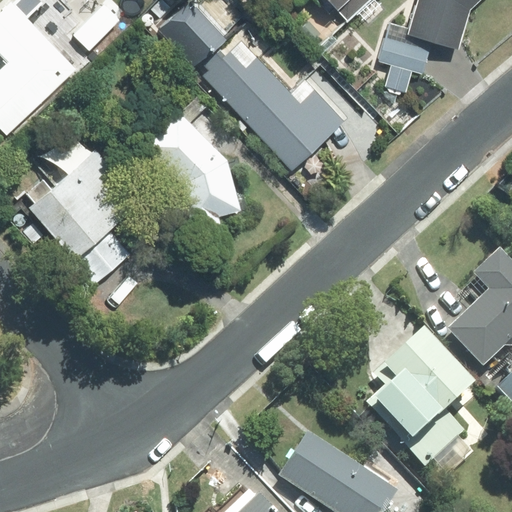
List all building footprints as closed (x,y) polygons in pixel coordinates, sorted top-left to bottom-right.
[(192,67),(224,37),(190,0),(158,29),(192,67)] [(329,0),(337,8),(345,0),(329,0)] [(367,0),(345,0),(337,8),(347,19),(367,0)] [(480,0),(418,0),(410,29),(408,35),(432,42),(458,49),(470,9),(480,0)] [(0,126),(7,134),(75,70),(11,3),(0,12),(0,53),(8,62),(0,69),(0,126)] [(120,20),(104,5),(74,35),(90,51),(120,20)] [(392,65),(386,86),(406,92),(412,71),(422,74),(432,42),(408,35),(410,29),(389,23),(378,61),(392,65)] [(291,95),(242,42),(225,58),(219,52),(205,66),(209,70),(202,76),(292,170),(344,121),(305,81),(291,95)] [(0,69),(8,62),(0,53),(0,69)] [(181,185),(192,232),(219,225),(217,216),(240,210),(228,161),(175,109),(139,145),(181,185)] [(43,179),(27,194),(35,204),(31,208),(77,259),(109,231),(142,201),(95,149),(52,189),(43,179)] [(97,282),(129,254),(109,231),(77,259),(97,282)] [(511,370),(494,387),(511,407),(511,266),(497,250),(462,282),(477,298),(442,330),(477,369),(500,348),(511,347),(511,370)] [(438,408),(468,381),(419,327),(377,365),(389,378),(363,401),(421,466),(459,432),(438,408)] [(378,511),(393,485),(306,435),(278,485),(325,511),(378,511)] [(219,511),(265,511),(243,489),(219,511)]
